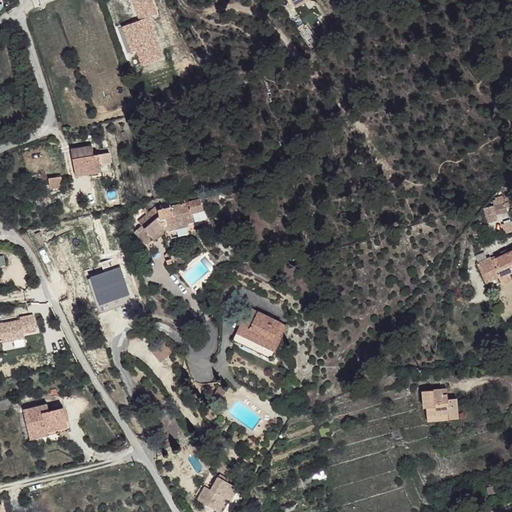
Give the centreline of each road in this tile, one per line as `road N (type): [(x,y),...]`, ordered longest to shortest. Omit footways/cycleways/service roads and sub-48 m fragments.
road 1 (residential): [(139,448),(147,431),(118,360),(118,339),(135,324),(157,322),(195,354),(208,353),(212,338),(203,319)]
road 2 (unclassified): [(139,448),(13,230)]
road 3 (unclassified): [(0,148),(41,130),(46,92),(20,21),(0,21)]
road 4 (unknown): [(139,448),(0,485)]
